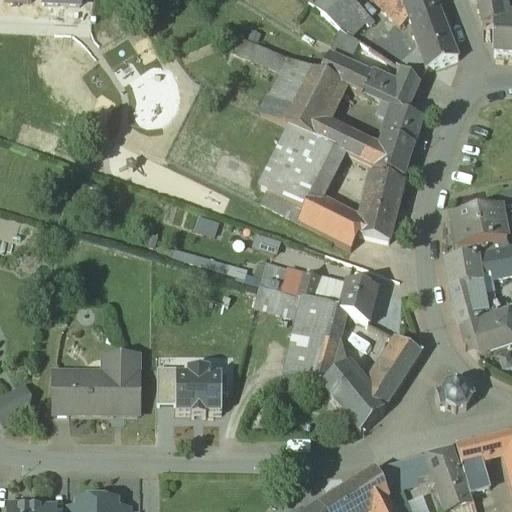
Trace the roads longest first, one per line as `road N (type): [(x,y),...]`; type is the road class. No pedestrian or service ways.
road 1 (residential): [(405,444),(357,457),(0,456)]
road 2 (residential): [(440,357),(424,285),(425,222),(450,128),(481,83)]
